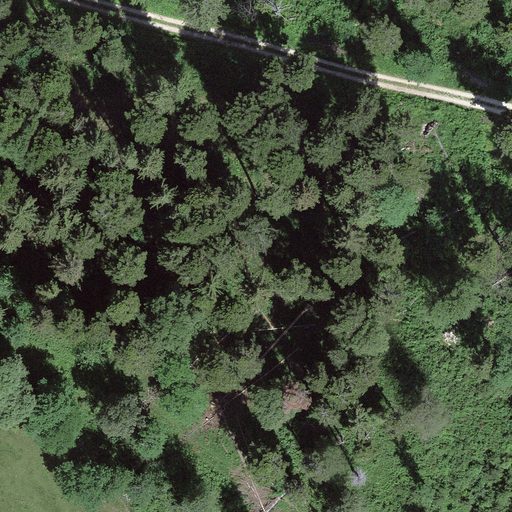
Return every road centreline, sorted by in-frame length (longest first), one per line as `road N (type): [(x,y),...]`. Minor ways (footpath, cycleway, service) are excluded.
road 1 (track): [(511,113),(78,0)]
road 2 (track): [(0,337),(82,365),(189,433),(279,508)]
